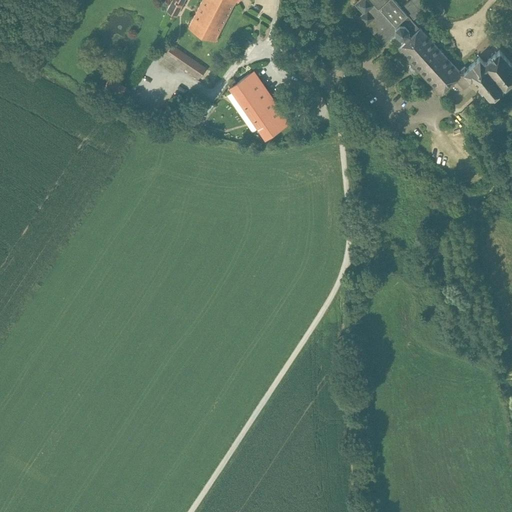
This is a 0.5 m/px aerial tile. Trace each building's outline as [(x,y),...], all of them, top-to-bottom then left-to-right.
[(171,0),(171,1),(167,10),(176,15),(184,0),(171,0)] [(235,0),(201,0),(188,26),(215,40),(235,0)] [(398,48),(398,47),(406,40),(419,28),(401,7),(394,0),(359,0),(356,3),(365,12),(360,16),(385,43),(390,39),(398,48)] [(420,0),(410,0),(402,7),(412,19),(427,8),(420,0)] [(459,70),(420,27),(419,28),(406,40),(398,47),(414,65),(418,70),(439,93),(455,78),(461,73),(459,70)] [(207,68),(172,44),(159,63),(172,72),(177,65),(198,81),(207,68)] [(511,63),(499,49),(485,61),(480,55),(466,67),(464,65),(459,70),(461,73),(455,78),(464,88),(474,78),(479,83),(478,84),(481,88),(483,87),(491,96),(492,95),(497,101),(511,87),(511,63)] [(418,70),(414,65),(410,65),(409,69),(414,74),(417,73),(418,70)] [(288,121),(253,71),(230,86),(265,137),(288,121)] [(472,102),(461,112),(471,124),(477,119),(474,115),(479,110),(472,102)] [(193,111),(188,122),(197,125),(201,114),(193,111)]
